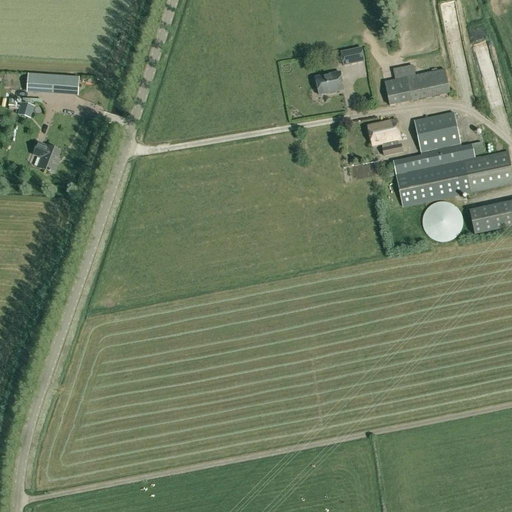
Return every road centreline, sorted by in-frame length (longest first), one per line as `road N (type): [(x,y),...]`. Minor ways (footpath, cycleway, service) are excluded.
road 1 (tertiary): [(17,511),(38,401),(174,0)]
road 2 (unknown): [(18,503),(511,401)]
